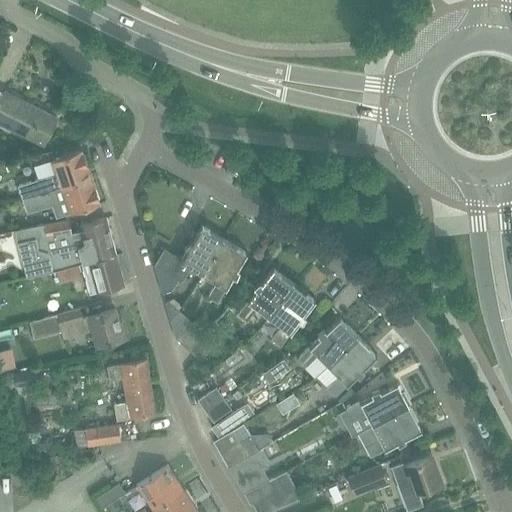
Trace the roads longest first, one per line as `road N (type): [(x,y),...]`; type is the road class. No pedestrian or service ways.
road 1 (residential): [(144,151),(287,228),(383,302),(421,356),(500,511)]
road 2 (residential): [(231,511),(179,410),(120,201),(144,151)]
road 3 (tertiary): [(415,103),(275,86),(213,68),(63,0)]
road 4 (residential): [(0,12),(142,102),(150,116)]
road 5 (unknown): [(192,442),(116,463),(37,511)]
road 6 (secondary): [(488,174),(511,329)]
